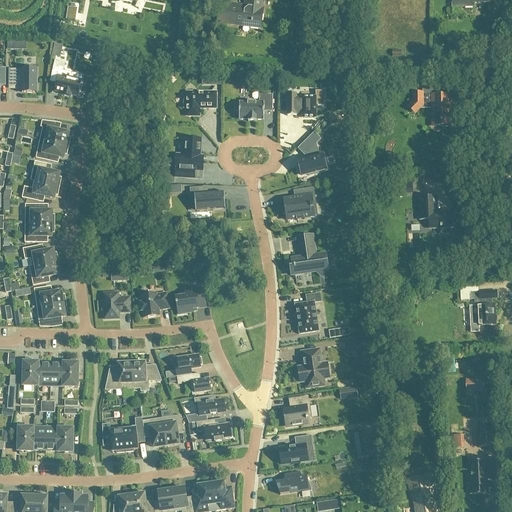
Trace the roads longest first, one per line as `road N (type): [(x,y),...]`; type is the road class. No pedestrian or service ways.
road 1 (residential): [(0,107),(90,118),(72,204),(86,333)]
road 2 (residential): [(0,478),(142,478),(250,462)]
road 3 (residential): [(259,414),(268,295),(249,171)]
road 4 (residential): [(86,333),(208,328),(259,414)]
